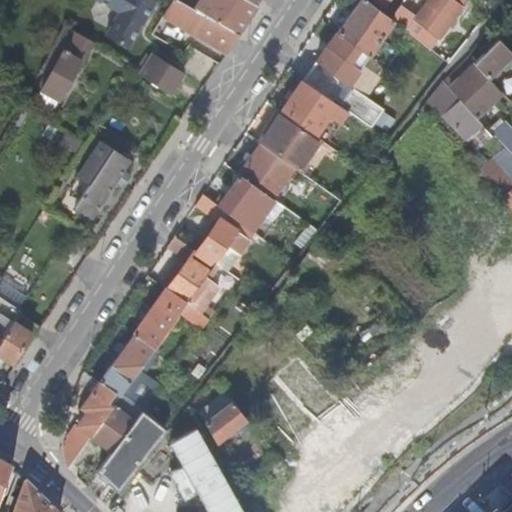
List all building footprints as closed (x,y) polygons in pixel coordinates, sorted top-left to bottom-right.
[(155,2),(151,0),(100,0),(118,11),(104,34),(126,47),(144,16),(145,17),(155,2)] [(173,0),(163,16),(225,55),(238,36),(197,12),(176,0),(173,0)] [(247,0),(205,0),(197,12),(238,36),(258,6),(254,4),(247,0)] [(366,0),(359,0),(337,33),(368,57),(374,49),(379,42),(394,21),(391,19),(366,0)] [(462,7),(466,0),(404,0),(392,17),(434,48),(449,26),(452,21),(462,7)] [(467,11),(473,4),(468,0),(466,0),(462,7),(467,11)] [(434,48),(392,17),(391,19),(394,21),(431,51),(434,48)] [(42,71),(52,76),(56,68),(66,52),(61,49),(72,30),(66,27),(42,71)] [(66,52),(56,68),(52,76),(43,91),(59,100),(60,101),(94,43),(72,30),(61,49),(66,52)] [(368,57),(337,33),(302,82),(325,97),(336,105),(368,57)] [(484,53),(474,63),(488,79),(511,55),(511,53),(499,39),(492,46),(488,42),(485,46),(488,49),(484,53)] [(383,45),(379,42),(374,49),(379,52),(383,45)] [(444,46),(437,55),(448,64),(455,54),(444,46)] [(464,53),(442,80),(445,83),(476,117),(501,92),(488,79),(474,63),(464,53)] [(141,69),(149,58),(144,54),(136,66),(141,69)] [(169,95),(182,76),(151,55),(149,58),(141,69),(138,74),(169,95)] [(321,103),(325,97),(302,82),(301,81),(290,96),(287,94),(283,99),(287,102),(279,113),(304,130),(313,117),(321,103)] [(476,117),(445,83),(436,92),(437,94),(429,102),(435,108),(437,107),(465,139),(466,138),(482,124),(476,117)] [(43,91),(36,102),(52,111),(59,100),(43,91)] [(325,97),(321,103),(342,117),(346,112),(336,105),(325,97)] [(287,102),(283,99),(282,99),(275,110),(279,113),(287,102)] [(267,122),(271,125),(279,113),(275,110),(267,122)] [(307,166),(320,146),(322,142),(316,138),(304,130),(279,113),(271,125),(268,131),(258,144),(301,174),(307,166)] [(325,124),(313,117),(304,130),(316,138),(325,124)] [(489,132),(502,146),(510,154),(511,151),(511,128),(503,119),(489,132)] [(483,148),(491,156),(502,146),(489,132),(482,124),(466,138),(478,151),(483,148)] [(92,218),(131,159),(101,139),(77,177),(89,185),(75,206),(92,218)] [(317,233),(339,201),(301,174),(258,144),(250,157),(246,154),(241,161),(245,164),(238,176),(240,178),(272,200),(317,233)] [(484,163),(476,170),(492,187),(493,186),(499,180),(484,163)] [(499,180),(493,186),(503,197),(511,187),(511,184),(504,176),(499,180)] [(261,216),(272,200),(240,178),(227,195),(223,192),(214,204),(243,226),(253,234),(261,240),(272,225),(261,216)] [(214,204),(203,196),(194,208),(216,223),(209,233),(204,241),(195,253),(213,266),(220,271),(226,275),(240,256),(251,240),(249,239),(239,231),(243,226),(214,204)] [(239,231),(249,239),(253,234),(243,226),(239,231)] [(204,241),(209,233),(206,230),(200,238),(204,241)] [(302,243),(306,246),(312,239),(307,235),(302,243)] [(195,253),(174,238),(166,249),(184,263),(180,269),(165,290),(186,305),(202,317),(221,291),(210,283),(204,279),(213,266),(195,253)] [(220,271),(213,266),(204,279),(210,283),(220,271)] [(177,267),(162,288),(165,290),(180,269),(177,267)] [(0,341),(18,313),(25,303),(26,301),(0,284),(0,341)] [(165,290),(133,335),(152,351),(177,317),(186,305),(165,290)] [(47,318),(25,303),(18,313),(41,328),(47,318)] [(177,317),(200,333),(209,321),(202,317),(186,305),(177,317)] [(0,361),(2,358),(12,365),(31,334),(35,336),(41,328),(18,313),(0,341),(0,361)] [(133,335),(99,382),(120,397),(149,356),(152,351),(133,335)] [(154,360),(149,356),(120,397),(90,438),(111,453),(141,412),(130,404),(136,396),(131,392),(154,360)] [(199,380),(206,370),(199,364),(191,374),(199,380)] [(78,385),(90,395),(99,382),(84,371),(78,385)] [(78,428),(64,451),(67,468),(68,469),(90,438),(120,397),(99,382),(90,395),(80,410),(85,413),(75,427),(78,428)] [(216,443),(246,419),(225,391),(198,411),(216,443)] [(164,429),(141,412),(111,453),(96,473),(116,491),(164,429)] [(0,502),(11,471),(0,464),(0,502)] [(511,495),(511,477),(511,478),(500,486),(511,495)] [(55,511),(25,481),(13,511),(55,511)]
